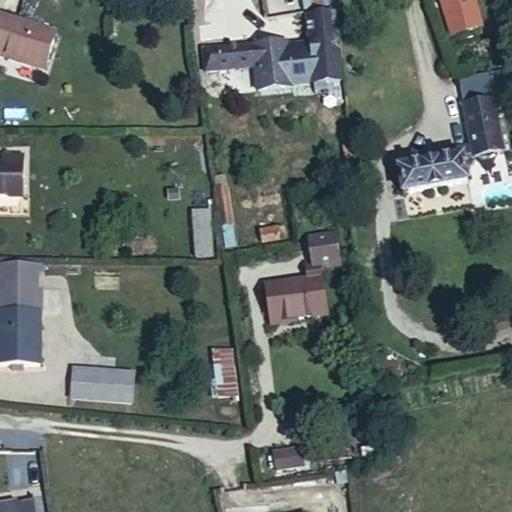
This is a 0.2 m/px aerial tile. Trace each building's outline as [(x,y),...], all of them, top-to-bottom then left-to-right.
[(322,5),(320,0),(287,0),(291,12),(322,5)] [(445,0),(447,9),(447,12),(456,11),(459,26),(473,24),(468,0),(445,0)] [(325,16),(322,5),(291,12),(294,24),(325,16)] [(475,46),(473,24),(459,26),(456,11),(447,12),(447,9),(432,12),(439,52),(475,46)] [(331,52),(327,26),(300,31),(302,63),(302,66),(315,66),(314,54),(331,52)] [(0,73),(32,82),(43,44),(0,31),(0,73)] [(337,103),(331,52),(314,54),(315,66),(302,66),(302,63),(277,64),(277,56),(192,64),(195,93),(246,89),(246,112),(282,110),(282,102),(305,101),(306,111),(318,110),(318,104),(337,103)] [(498,171),(487,103),(458,106),(469,167),(445,171),(447,180),(461,178),(498,171)] [(0,214),(15,215),(16,169),(0,168),(0,214)] [(218,225),(231,224),(230,177),(217,177),(218,225)] [(465,203),(461,178),(447,180),(393,189),(397,213),(465,203)] [(211,210),(193,211),(193,257),(212,256),(211,210)] [(332,274),(328,241),(299,244),(303,277),(312,276),(332,274)] [(314,286),(312,276),(303,277),(304,287),(314,286)] [(0,301),(31,304),(32,282),(0,280),(0,301)] [(318,322),(314,286),(304,287),(254,293),(259,330),(318,322)] [(0,381),(27,383),(31,304),(0,301),(0,381)] [(228,411),(222,365),(202,368),(208,414),(228,411)] [(122,418),(124,389),(59,384),(58,414),(122,418)] [(274,471),(304,468),(302,448),(272,451),(274,471)]
